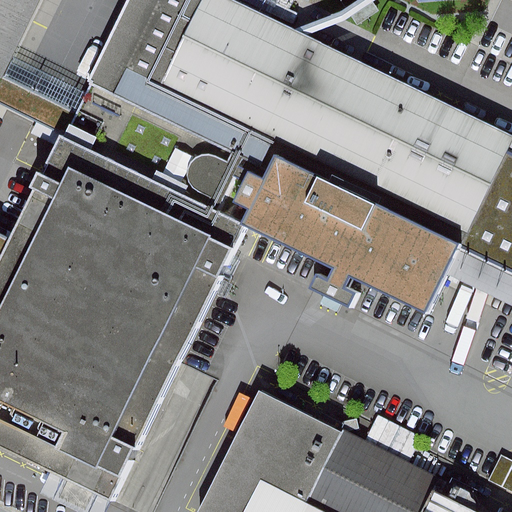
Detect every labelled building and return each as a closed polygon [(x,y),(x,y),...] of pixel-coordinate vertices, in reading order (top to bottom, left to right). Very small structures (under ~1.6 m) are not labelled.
[(49,0),(0,0),(0,71),(12,77),(49,0)] [(136,0),(97,80),(69,136),(249,228),(432,312),(465,245),(511,267),(511,131),(309,34),(298,28),(238,0),(136,0)] [(361,0),(344,11),(298,28),(309,34),(350,21),(379,0),(361,0)] [(0,102),(12,77),(0,71),(0,102)] [(249,228),(69,136),(0,274),(0,446),(112,502),(249,228)] [(487,511),(436,487),(442,476),(271,391),(210,511),(487,511)] [(511,456),(505,454),(496,477),(511,484),(511,456)]
